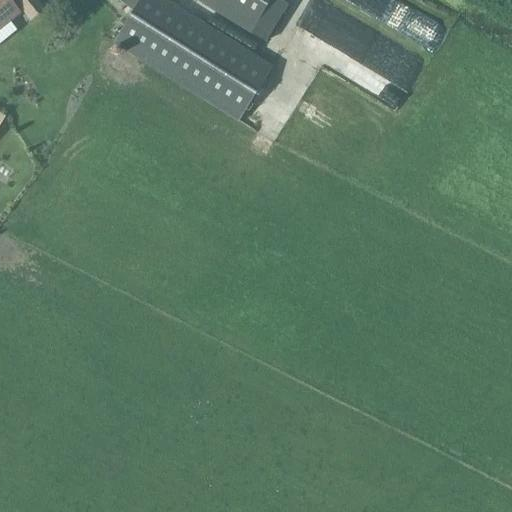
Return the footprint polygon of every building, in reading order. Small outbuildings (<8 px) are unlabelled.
[(0,0),(0,29),(23,12),(30,20),(42,10),(34,0),(13,0),(9,3),(6,0),(0,0)] [(117,0),(134,12),(114,44),(206,102),(240,123),(274,67),(240,46),(166,0),(117,0)] [(281,0),(196,0),(196,1),(267,44),(290,5),(281,0)] [(397,3),(385,29),(430,51),(443,25),(397,3)] [(322,6),(312,32),(326,37),(330,28),(351,36),(357,19),(322,6)] [(406,85),(422,56),(371,28),(363,43),(382,54),(375,67),(406,85)]
